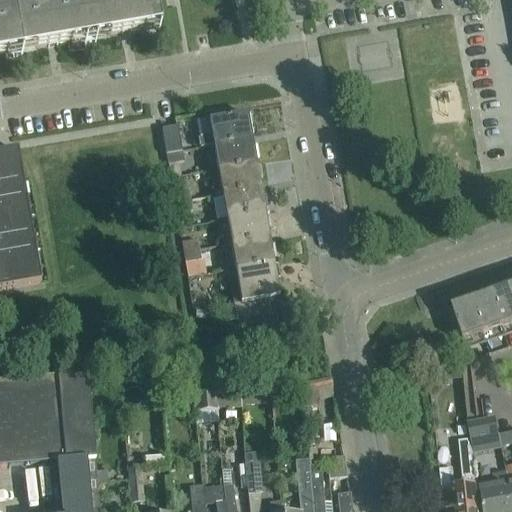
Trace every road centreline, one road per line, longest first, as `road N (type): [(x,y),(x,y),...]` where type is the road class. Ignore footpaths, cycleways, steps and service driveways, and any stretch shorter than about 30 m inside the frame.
road 1 (residential): [(0,106),(295,54)]
road 2 (residential): [(350,302),(330,248),(295,54)]
road 3 (residential): [(376,511),(342,322),(350,302)]
road 4 (residential): [(350,302),(511,241)]
